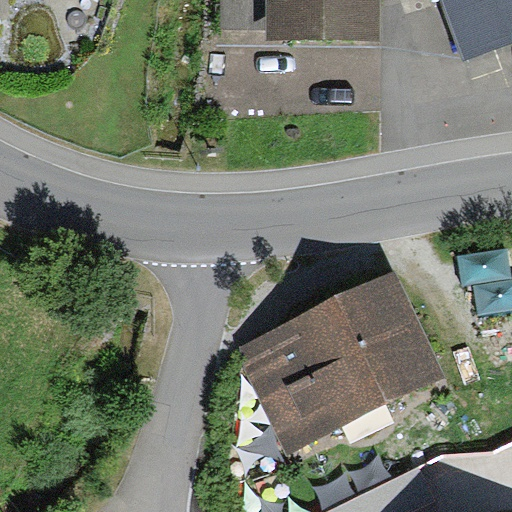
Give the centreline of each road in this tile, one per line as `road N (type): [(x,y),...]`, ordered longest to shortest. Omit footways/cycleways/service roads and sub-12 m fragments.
road 1 (tertiary): [(511,183),(314,219),(201,227)]
road 2 (residential): [(201,227),(196,297),(155,511)]
road 3 (tertiary): [(0,175),(113,218),(201,227)]
